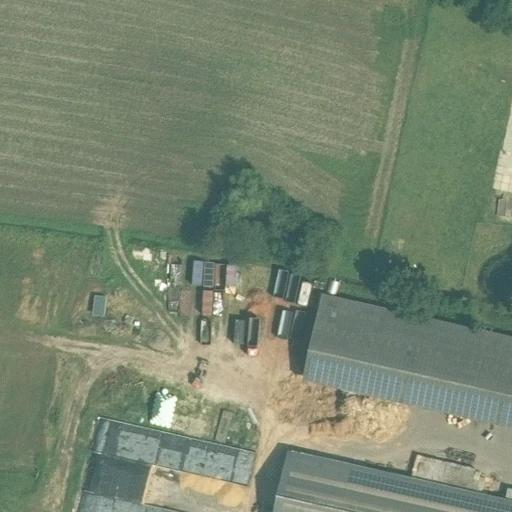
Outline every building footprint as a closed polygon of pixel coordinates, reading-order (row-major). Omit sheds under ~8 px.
[(170,287),(169,300),(188,300),(188,287),(170,287)] [(245,321),(255,321),(256,297),(245,297),(245,321)] [(138,422),(251,443),(256,416),(144,394),(138,422)] [(129,436),(126,465),(149,468),(152,438),(129,436)] [(511,511),(511,502),(291,453),(277,511),(511,511)] [(118,497),(132,502),(140,480),(127,475),(118,497)]
